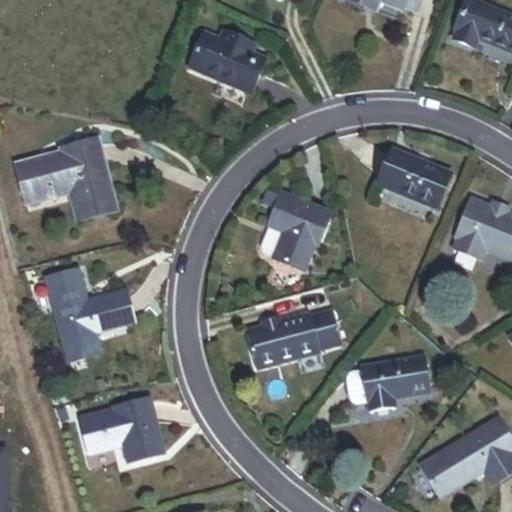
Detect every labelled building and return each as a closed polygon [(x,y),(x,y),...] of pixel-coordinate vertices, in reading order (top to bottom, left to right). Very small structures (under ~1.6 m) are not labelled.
[(511,46),(511,12),(486,0),(471,0),(461,23),(464,25),(459,34),(479,43),(484,34),(511,46)] [(195,62),(256,89),(270,55),(255,48),(259,40),(229,27),(226,35),(210,28),(195,62)] [(83,212),(119,204),(103,133),(67,141),(68,144),(25,154),(34,191),(76,181),(83,212)] [(384,181),(442,205),(456,173),(398,148),(384,181)] [(317,241),(319,242),(329,216),(280,197),(263,242),(265,248),(278,253),(276,257),(306,268),(317,241)] [(511,212),(497,206),(480,199),(465,236),(467,237),(463,247),(488,257),(491,248),(511,256),(511,212)] [(511,212),(511,206),(499,201),(497,206),(511,212)] [(104,328),(139,319),(131,287),(97,295),(89,264),(54,273),(74,354),(108,346),(104,328)] [(322,347),(343,342),(336,310),(314,316),(314,313),(280,321),(278,316),(263,320),(265,325),(248,329),(257,366),(323,350),(322,347)] [(397,399),(435,392),(428,356),(363,369),(354,373),(351,377),(348,384),(350,396),(355,401),(360,404),(367,404),(372,403),(374,414),(399,409),(397,399)] [(137,457),(170,448),(156,397),(122,407),(123,410),(90,419),(99,452),(133,443),(137,457)] [(511,436),(499,415),(432,457),(451,487),(485,466),(494,480),(511,468),(511,436)]
